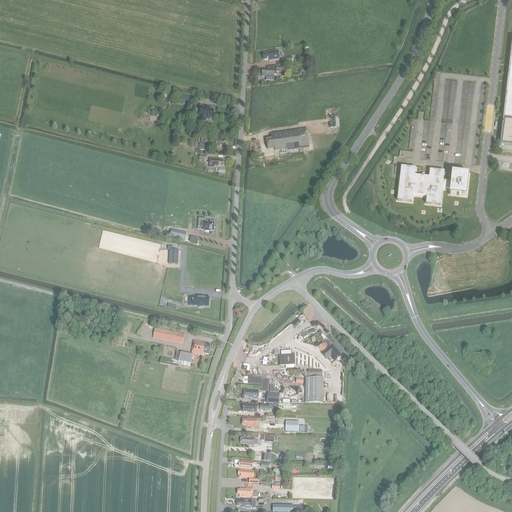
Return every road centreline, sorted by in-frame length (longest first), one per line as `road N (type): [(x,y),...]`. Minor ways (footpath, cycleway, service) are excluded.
road 1 (unclassified): [(254,308),(232,298),(247,0)]
road 2 (secondary): [(375,244),(332,211),(328,191),(400,78),(432,0)]
road 3 (unclassified): [(481,466),(295,280)]
road 4 (unclassified): [(502,0),(478,208),(492,232)]
road 5 (tertiary): [(203,511),(216,400),(254,308)]
road 6 (secondary): [(475,397),(420,328),(396,272)]
road 7 (trunk): [(491,426),(403,511)]
